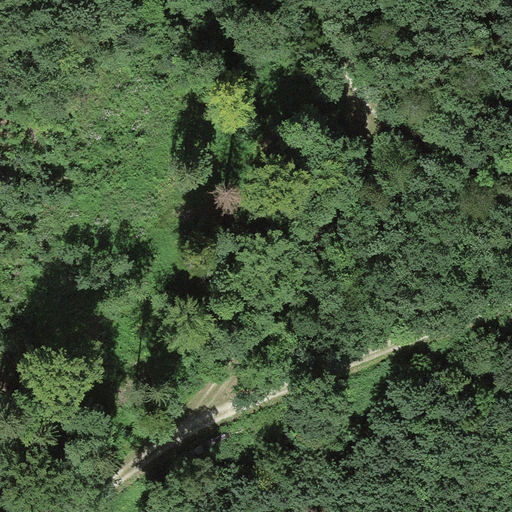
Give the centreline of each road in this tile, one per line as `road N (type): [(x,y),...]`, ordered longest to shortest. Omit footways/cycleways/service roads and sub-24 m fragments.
road 1 (track): [(315,0),(361,110),(350,189),(300,275),(180,431)]
road 2 (track): [(511,301),(180,431)]
road 3 (track): [(361,110),(429,148),(511,170)]
road 4 (track): [(361,110),(290,60),(253,0)]
road 5 (track): [(75,511),(180,431)]
